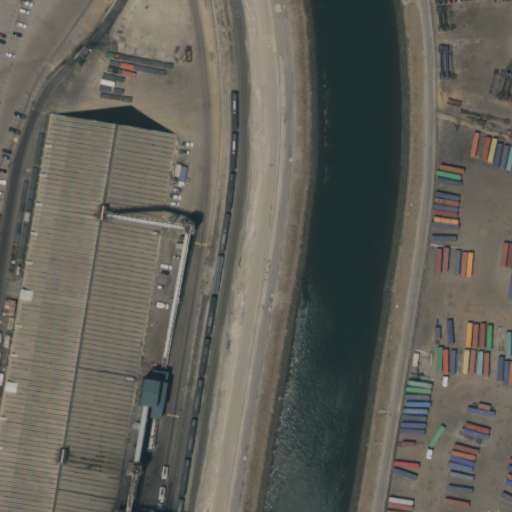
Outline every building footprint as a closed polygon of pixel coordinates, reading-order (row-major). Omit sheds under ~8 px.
[(0,511),(0,411),(49,113),(175,134),(113,511),(0,511)] [(511,186),(443,163),(455,128),(511,147),(511,186)] [(424,268),(434,269),(432,281),(437,282),(435,294),(420,292),(424,268)] [(0,314),(3,299),(14,300),(12,316),(0,314)] [(138,416),(139,405),(137,405),(141,378),(149,380),(150,369),(166,372),(158,419),(138,416)]
